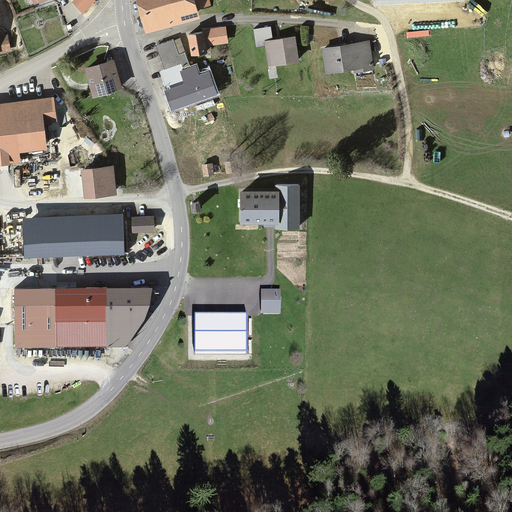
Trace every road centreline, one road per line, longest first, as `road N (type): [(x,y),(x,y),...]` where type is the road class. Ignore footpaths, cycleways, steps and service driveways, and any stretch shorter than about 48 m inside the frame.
road 1 (tertiary): [(124,22),(176,191),(181,258),(173,294),(141,352),(94,405),(56,427),(0,441)]
road 2 (track): [(176,191),(311,168),(403,182)]
road 3 (residential): [(0,81),(124,22)]
